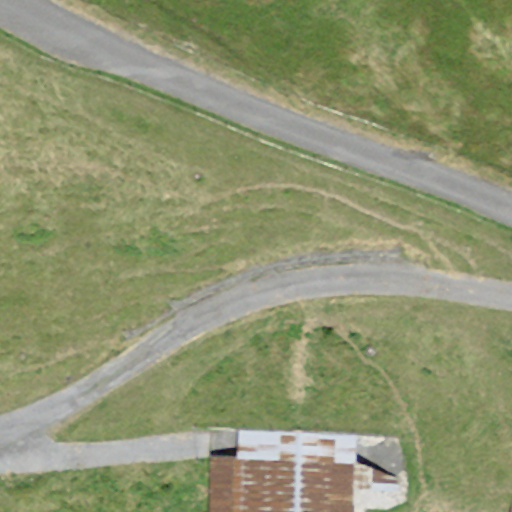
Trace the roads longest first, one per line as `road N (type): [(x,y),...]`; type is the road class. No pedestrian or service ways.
road 1 (track): [(0,430),(45,415),(239,301),(291,285),(362,277),(511,299)]
road 2 (unclassified): [(511,211),(244,111),(10,0)]
road 3 (track): [(207,441),(18,457),(0,442)]
